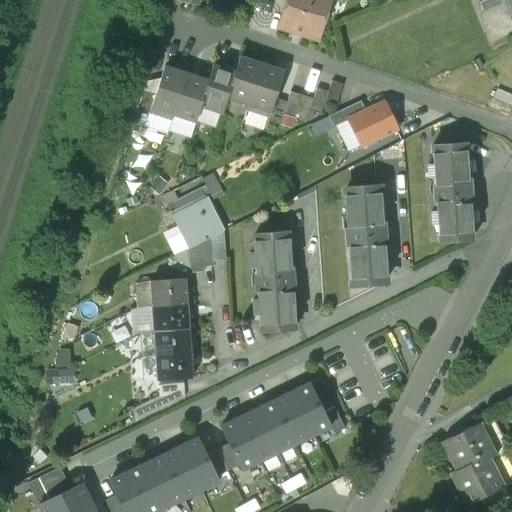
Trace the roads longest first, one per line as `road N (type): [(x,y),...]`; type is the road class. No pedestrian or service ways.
road 1 (residential): [(449,326),(429,311),(405,308),(297,357),(89,462),(102,490)]
road 2 (residential): [(180,29),(205,27),(315,59),(511,130)]
road 3 (residential): [(449,326),(355,511)]
road 4 (residential): [(331,320),(228,364),(217,274)]
